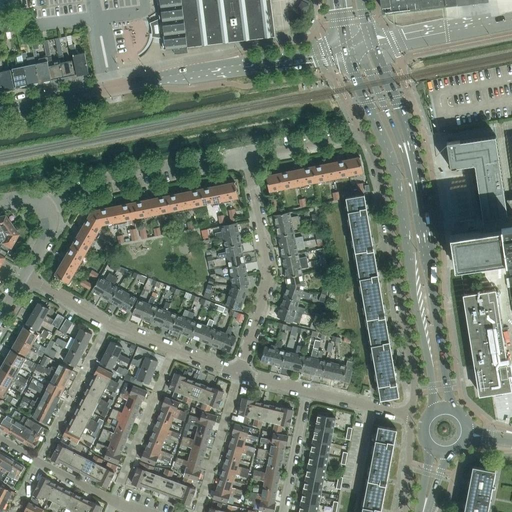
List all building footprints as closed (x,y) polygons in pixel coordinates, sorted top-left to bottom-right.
[(159,0),(163,27),(166,49),(174,48),(176,48),(176,53),(174,53),(174,54),(188,52),(187,47),(187,44),(204,42),(250,36),(250,39),(275,36),(275,32),(273,32),(269,2),(271,1),(271,0),(159,0)] [(296,10),(295,11),(303,16),(309,5),(310,2),(306,0),(302,0),(302,1),(301,1),(296,10)] [(381,0),(383,10),(383,11),(456,2),(456,3),(484,0),(381,0)] [(14,20),(2,22),(3,31),(4,34),(16,32),(14,20)] [(88,73),(89,72),(85,52),(78,54),(77,50),(76,51),(74,44),(72,45),(71,36),(67,36),(70,53),(72,52),(72,55),(73,55),(76,70),(77,75),(82,74),(83,75),(87,74),(88,73)] [(62,52),(59,38),(55,39),(60,62),(63,77),(68,76),(69,77),(73,77),(73,75),(75,75),(74,70),(72,60),(64,62),(62,52)] [(48,40),(43,41),(45,49),(46,54),(47,57),(48,62),(48,66),(51,80),(57,79),(58,79),(61,79),(62,78),(63,77),(60,62),(60,63),(53,65),(52,61),(51,56),(51,57),(50,53),(48,40)] [(48,66),(48,62),(47,57),(40,58),(38,53),(36,54),(36,50),(33,51),(34,56),(35,63),(36,63),(39,82),(44,81),(46,83),(49,82),(50,80),(51,80),(48,66)] [(28,85),(32,84),(34,85),(37,84),(38,83),(39,82),(36,63),(35,63),(34,56),(27,58),(26,52),(21,53),(21,55),(23,62),(28,85)] [(26,85),(28,85),(23,62),(21,55),(10,57),(12,67),(15,82),(16,87),(21,86),(23,87),(25,87),(26,85)] [(13,82),(10,69),(3,71),(1,58),(0,58),(0,78),(2,90),(7,89),(8,90),(13,89),(13,88),(14,87),(13,82)] [(511,203),(506,204),(495,135),(460,141),(460,140),(448,142),(447,142),(451,168),(457,167),(457,166),(475,163),(485,232),(478,233),(478,232),(477,232),(477,233),(476,233),(475,230),(468,231),(469,234),(467,234),(467,233),(466,234),(466,235),(456,236),(456,235),(455,235),(455,236),(452,237),(452,233),(450,234),(455,266),(460,265),(506,258),(506,260),(511,259),(511,287),(509,288),(510,300),(511,299),(511,203)] [(353,174),(363,172),(360,157),(350,159),(353,174)] [(350,159),(330,163),(333,178),(353,174),(350,159)] [(330,163),(313,166),(316,182),(333,178),(330,163)] [(313,166),(296,169),(299,185),(316,182),(313,166)] [(296,169),(279,173),(283,189),(299,185),(296,169)] [(279,173),(266,175),(269,191),(283,189),(279,173)] [(218,185),(221,201),(238,197),(235,182),(218,185)] [(201,189),(204,204),(221,201),(218,185),(201,189)] [(184,192),(187,208),(204,204),(201,189),(184,192)] [(167,195),(171,211),(187,208),(184,192),(167,195)] [(346,200),(347,200),(352,231),(370,228),(364,197),(365,197),(364,194),(363,194),(358,195),(346,197),(346,200)] [(154,214),(171,211),(167,195),(151,199),(154,214)] [(154,214),(151,199),(132,202),(135,218),(154,214)] [(135,218),(132,202),(114,206),(117,222),(135,218)] [(114,206),(92,211),(102,225),(117,222),(114,206)] [(94,238),(102,225),(92,211),(80,230),(94,238)] [(290,212),(279,214),(274,215),(276,226),(299,221),(298,216),(291,217),(290,212)] [(0,247),(2,244),(0,243),(5,235),(3,231),(12,225),(6,216),(3,216),(2,215),(0,215),(0,247)] [(299,221),(276,226),(278,236),(294,233),(293,228),(300,226),(299,221)] [(237,223),(232,224),(221,226),(222,231),(214,233),(215,238),(239,233),(237,223)] [(3,247),(9,251),(11,247),(19,234),(12,225),(3,231),(5,235),(0,243),(2,244),(4,245),(3,247)] [(370,228),(352,231),(358,265),(376,261),(370,228)] [(86,253),(94,238),(80,230),(72,245),(86,253)] [(224,242),(225,247),(241,243),(239,233),(215,238),(216,244),(224,242)] [(294,233),(278,236),(280,246),(303,242),(302,236),(295,238),(294,233)] [(303,242),(280,246),(282,256),(298,253),(297,248),(304,247),(303,242)] [(241,243),(225,247),(226,252),(218,253),(219,259),(227,257),(243,254),(241,243)] [(0,247),(0,253),(5,256),(9,251),(3,247),(4,245),(2,244),(0,247)] [(86,253),(72,245),(63,260),(77,268),(86,253)] [(298,253),(282,256),(284,266),(307,262),(306,256),(299,258),(298,253)] [(227,257),(229,267),(245,264),(243,254),(227,257)] [(63,260),(54,275),(68,283),(77,268),(63,260)] [(376,261),(358,265),(364,298),(381,295),(376,261)] [(307,262),(284,266),(286,277),(302,274),(301,269),(309,267),(307,262)] [(245,264),(229,267),(231,277),(247,274),(245,264)] [(100,276),(92,291),(101,296),(113,275),(109,273),(105,279),(100,276)] [(247,274),(231,277),(232,283),(232,285),(247,290),(249,284),(247,274)] [(302,274),(286,277),(288,284),(287,286),(303,291),(304,291),(303,291),(305,285),(302,274)] [(113,275),(101,296),(110,301),(119,287),(114,285),(118,278),(113,275)] [(229,295),(244,300),(247,290),(232,285),(229,295)] [(303,291),(287,286),(284,296),(299,301),(301,296),(309,299),(310,293),(304,291),(303,291)] [(119,287),(110,301),(119,307),(127,292),(119,287)] [(477,377),(480,394),(492,392),(511,389),(508,375),(511,374),(511,371),(511,363),(506,363),(495,290),(464,295),(476,372),(474,372),(475,377),(477,377)] [(128,312),(131,308),(137,298),(127,292),(119,307),(128,312)] [(229,295),(222,293),(220,298),(227,300),(227,301),(225,305),(241,310),(244,300),(229,295)] [(387,329),(381,295),(364,298),(369,332),(387,329)] [(142,318),(152,322),(158,307),(153,305),(155,298),(151,297),(151,296),(148,303),(142,318)] [(298,306),(299,301),(284,296),(281,306),(296,311),(303,314),(305,308),(298,306)] [(138,299),(136,305),(134,310),(132,314),(142,318),(148,303),(138,299)] [(158,307),(152,322),(162,326),(168,310),(170,304),(170,303),(165,302),(163,309),(158,307)] [(32,313),(43,319),(46,315),(49,309),(38,303),(32,313)] [(225,308),(219,305),(215,303),(213,308),(217,310),(217,311),(223,313),(225,308)] [(296,311),(281,306),(277,316),(299,323),(301,318),(294,316),(296,311)] [(162,326),(172,330),(177,314),(168,310),(162,326)] [(172,330),(181,333),(190,312),(185,310),(182,316),(177,314),(172,330)] [(181,333),(191,337),(197,322),(192,320),(194,313),(190,312),(181,333)] [(236,317),(235,320),(241,322),(244,315),(238,312),(238,313),(236,317)] [(43,320),(43,319),(32,313),(26,324),(37,330),(43,320)] [(55,320),(52,325),(58,328),(61,322),(64,318),(59,315),(58,314),(55,320)] [(43,319),(43,320),(52,325),(55,320),(46,315),(43,319)] [(201,341),(210,345),(216,329),(211,327),(213,321),(209,319),(207,326),(206,326),(201,341)] [(191,337),(201,341),(206,326),(197,322),(191,337)] [(226,333),(220,348),(230,352),(236,337),(230,335),(231,333),(233,327),(229,326),(225,333),(226,333)] [(21,333),(19,337),(44,352),(46,348),(34,341),(38,334),(24,327),(24,328),(22,327),(19,333),(21,333)] [(81,328),(75,339),(86,345),(92,334),(81,328)] [(216,329),(210,345),(220,348),(226,333),(225,333),(216,329)] [(393,362),(387,329),(369,332),(375,365),(393,362)] [(13,348),(26,355),(29,349),(42,356),(44,352),(19,337),(16,341),(15,341),(12,346),(13,347),(13,348)] [(65,348),(67,342),(58,338),(55,343),(65,348)] [(75,339),(70,350),(81,355),(86,345),(75,339)] [(44,352),(53,357),(56,352),(51,349),(54,342),(50,340),(46,348),(44,352)] [(130,359),(119,354),(122,347),(111,341),(106,352),(117,358),(128,364),(130,359)] [(271,364),(282,367),(286,351),(281,350),(283,342),(277,341),(276,346),(271,364)] [(271,364),(276,346),(271,345),(271,348),(265,346),(261,362),(271,364)] [(296,354),(295,354),(292,369),(302,371),(306,356),(301,355),(303,347),(298,346),(296,354)] [(151,352),(138,347),(136,352),(146,356),(149,357),(151,352)] [(310,357),(306,356),(302,371),(312,374),(318,350),(312,349),(310,357)] [(34,362),(12,350),(9,354),(8,353),(4,359),(9,361),(20,368),(23,362),(31,367),(34,362)] [(64,361),(71,364),(75,366),(81,355),(70,350),(64,361)] [(323,351),(318,350),(312,374),(322,376),(326,361),(321,360),(323,351)] [(286,351),(282,367),(292,369),(295,354),(286,351)] [(100,363),(105,365),(111,369),(117,358),(106,352),(100,363)] [(45,355),(40,364),(46,367),(51,359),(51,358),(45,355)] [(149,357),(146,356),(137,360),(133,359),(131,364),(138,367),(141,368),(142,368),(153,372),(158,361),(153,359),(149,357)] [(2,366),(0,370),(4,372),(22,382),(25,384),(27,380),(17,374),(20,368),(9,361),(4,359),(1,365),(2,366)] [(354,362),(348,361),(347,360),(346,366),(336,363),(332,379),(343,381),(349,383),(354,362)] [(326,361),(322,376),(332,379),(336,363),(326,361)] [(31,367),(29,370),(34,372),(35,369),(38,365),(37,364),(34,362),(31,367)] [(393,362),(375,365),(381,397),(380,397),(381,399),(394,397),(397,396),(399,396),(399,394),(398,394),(393,362)] [(50,370),(69,380),(73,370),(59,363),(57,369),(52,366),(50,370)] [(50,370),(38,364),(38,365),(35,369),(42,373),(43,372),(53,376),(50,381),(64,388),(69,380),(50,370)] [(119,389),(123,381),(119,379),(117,382),(110,379),(113,373),(98,366),(94,374),(95,374),(94,376),(119,389)] [(125,376),(126,374),(128,370),(124,368),(124,369),(119,366),(116,371),(125,376)] [(134,377),(132,376),(130,381),(142,386),(144,382),(149,384),(153,372),(142,368),(141,368),(138,367),(134,377)] [(4,372),(0,370),(0,369),(0,382),(9,388),(12,382),(19,387),(22,382),(4,372)] [(175,391),(173,397),(177,399),(179,392),(185,378),(185,377),(175,373),(172,381),(170,382),(169,385),(170,387),(169,388),(175,391)] [(119,389),(94,376),(89,386),(103,393),(105,388),(112,391),(111,395),(115,397),(119,389)] [(186,402),(194,381),(192,380),(185,378),(179,392),(184,394),(182,401),(186,402)] [(46,390),(60,397),(64,388),(50,381),(47,387),(40,383),(38,386),(46,390)] [(193,398),(198,400),(204,385),(196,382),(194,381),(186,402),(190,404),(193,398)] [(0,396),(10,402),(13,398),(5,394),(9,388),(0,382),(0,396)] [(41,399),(55,406),(60,397),(46,390),(38,386),(31,382),(29,387),(44,394),(41,399)] [(147,391),(142,389),(133,385),(130,392),(122,388),(120,392),(142,401),(143,399),(144,399),(147,391)] [(203,402),(200,410),(202,411),(204,412),(213,389),(204,385),(198,400),(203,402)] [(103,393),(89,386),(83,396),(109,409),(113,401),(109,398),(107,402),(100,398),(103,393)] [(221,400),(222,397),(224,392),(214,388),(213,389),(204,412),(208,413),(212,405),(216,407),(217,407),(218,407),(218,406),(220,405),(221,401),(221,400)] [(142,401),(120,392),(119,397),(127,400),(124,406),(138,411),(142,401)] [(109,409),(83,396),(79,406),(93,413),(95,407),(103,411),(101,415),(105,417),(109,409)] [(29,404),(51,415),(55,406),(41,399),(37,397),(35,402),(31,400),(29,404)] [(177,409),(179,402),(166,397),(162,405),(163,406),(162,408),(185,417),(187,413),(177,409)] [(243,423),(247,424),(249,416),(253,401),(253,400),(242,398),(240,406),(239,407),(238,411),(239,412),(239,414),(245,415),(243,423)] [(263,403),(253,401),(249,416),(255,418),(253,426),(257,427),(263,403)] [(257,427),(261,428),(263,420),(269,421),(273,406),(263,403),(257,427)] [(42,422),(43,422),(46,424),(51,415),(29,404),(28,407),(35,411),(32,417),(42,422)] [(19,413),(20,412),(15,408),(12,406),(9,410),(14,413),(11,418),(6,415),(5,416),(1,423),(0,424),(0,428),(4,431),(7,433),(19,413)] [(93,413),(79,406),(74,415),(99,428),(103,420),(99,418),(97,422),(90,418),(93,413)] [(138,411),(124,406),(122,412),(113,408),(111,412),(134,421),(138,411)] [(276,433),(282,408),(273,406),(269,421),(274,422),(272,432),(273,432),(276,433)] [(276,433),(280,434),(283,425),(288,426),(289,426),(290,424),(291,424),(292,420),(291,418),(293,410),(282,407),(282,408),(276,433)] [(171,423),(173,417),(184,421),(185,417),(162,408),(158,418),(171,423)] [(204,412),(202,411),(200,418),(189,415),(188,419),(213,426),(213,424),(214,424),(217,416),(215,415),(208,413),(204,412)] [(134,421),(111,412),(109,417),(114,418),(119,420),(116,425),(116,426),(130,432),(134,421)] [(318,414),(315,427),(333,431),(335,418),(328,416),(329,414),(319,412),(319,415),(318,414)] [(16,438),(28,419),(19,413),(7,433),(14,437),(16,438)] [(233,416),(231,419),(237,421),(243,423),(245,415),(239,414),(238,417),(233,416)] [(99,428),(74,415),(69,425),(83,432),(85,427),(92,431),(91,434),(95,436),(99,428)] [(180,434),(179,433),(169,429),(171,423),(158,418),(154,428),(178,438),(180,434)] [(28,419),(16,438),(18,439),(24,443),(36,424),(28,419)] [(213,426),(188,419),(187,423),(197,426),(195,433),(210,437),(213,426)] [(249,427),(247,427),(235,423),(232,432),(233,432),(233,434),(246,438),(257,441),(258,437),(247,434),(249,427)] [(36,424),(24,443),(28,445),(28,446),(32,448),(34,449),(38,441),(45,429),(36,424)] [(83,432),(69,425),(67,427),(63,435),(67,438),(71,439),(77,443),(77,442),(80,437),(87,441),(85,445),(89,447),(94,438),(83,432)] [(130,432),(116,426),(114,433),(103,428),(101,432),(126,442),(130,432)] [(372,459),(390,463),(396,431),(396,429),(394,429),(391,428),(378,426),(378,428),(372,459)] [(330,443),(333,431),(315,427),(313,440),(330,443)] [(178,438),(154,428),(150,438),(163,444),(165,437),(177,442),(178,438)] [(126,442),(101,432),(100,437),(110,441),(108,447),(121,452),(126,442)] [(276,433),(273,432),(271,439),(261,437),(260,442),(271,444),(285,446),(285,444),(286,445),(288,435),(287,435),(286,435),(280,434),(276,433)] [(182,436),(182,438),(181,440),(206,448),(210,437),(195,433),(194,439),(182,436)] [(233,434),(230,445),(254,452),(255,448),(244,445),(246,438),(233,434)] [(163,444),(150,438),(146,449),(170,458),(171,454),(160,450),(163,444)] [(51,459),(60,463),(60,462),(68,466),(79,443),(77,442),(77,443),(71,439),(66,448),(63,446),(58,444),(51,459)] [(181,440),(180,444),(191,448),(189,454),(203,458),(206,448),(181,440)] [(328,455),(330,443),(313,440),(310,452),(328,455)] [(81,468),(86,458),(79,454),(84,446),(79,443),(68,466),(79,472),(81,468)] [(104,457),(112,461),(117,463),(118,464),(118,463),(121,455),(121,452),(108,447),(97,443),(95,447),(106,451),(104,457)] [(258,448),(257,453),(283,457),(285,446),(271,444),(269,451),(258,448)] [(230,445),(226,456),(240,460),(242,453),(252,456),(254,452),(230,445)] [(145,461),(155,464),(157,458),(168,462),(170,458),(146,449),(145,451),(144,450),(141,459),(145,461)] [(326,468),(328,455),(310,452),(308,464),(326,468)] [(283,457),(257,453),(256,457),(268,459),(266,466),(281,468),(283,457)] [(176,457),(175,461),(200,469),(203,458),(189,454),(187,460),(176,457)] [(94,455),(92,461),(86,458),(81,468),(79,472),(89,477),(99,457),(94,455)] [(16,461),(7,456),(0,466),(0,478),(4,481),(16,461)] [(226,456),(223,466),(248,473),(249,469),(238,466),(240,460),(226,456)] [(89,477),(98,481),(105,467),(101,465),(103,460),(99,457),(89,477)] [(366,493),(383,496),(390,463),(372,459),(366,493)] [(11,476),(13,478),(18,480),(20,475),(24,467),(23,466),(24,466),(19,463),(16,461),(4,481),(11,486),(13,482),(9,480),(11,476)] [(198,480),(200,474),(200,471),(200,469),(175,461),(174,466),(185,469),(183,476),(184,476),(188,477),(192,479),(192,478),(197,480),(198,480)] [(108,462),(105,468),(105,467),(98,481),(97,482),(107,487),(111,479),(112,479),(114,475),(114,474),(114,472),(110,470),(112,464),(108,462)] [(323,480),(326,468),(308,464),(306,477),(323,480)] [(154,467),(150,465),(148,471),(142,486),(152,489),(157,474),(152,472),(154,467)] [(223,466),(220,477),(234,481),(236,474),(247,478),(248,473),(223,466)] [(281,468),(266,466),(265,472),(254,470),(253,474),(279,479),(281,468)] [(134,473),(135,475),(132,483),(142,487),(142,486),(148,471),(143,469),(138,467),(137,467),(137,469),(135,469),(134,473)] [(494,473),(495,471),(473,467),(473,469),(471,480),(470,480),(469,485),(470,485),(468,494),(489,498),(491,486),(495,486),(495,484),(492,483),(494,473)] [(169,470),(165,469),(162,476),(157,474),(152,489),(161,493),(169,470)] [(170,496),(176,481),(171,479),(173,472),(169,470),(161,493),(170,496)] [(279,479),(253,474),(252,478),(264,481),(262,487),(277,490),(279,479)] [(42,476),(33,494),(44,499),(45,497),(48,498),(55,484),(50,481),(50,480),(42,476)] [(180,500),(188,477),(184,476),(181,483),(176,481),(170,496),(180,500)] [(189,486),(192,479),(188,477),(180,500),(180,501),(190,504),(193,496),(194,495),(196,492),(195,490),(195,489),(195,488),(189,486)] [(220,477),(217,487),(241,495),(243,490),(232,487),(234,481),(220,477)] [(321,492),(323,480),(306,477),(303,489),(321,492)] [(53,509),(64,488),(55,484),(48,498),(53,501),(49,507),(53,509)] [(12,491),(7,489),(0,485),(0,496),(7,500),(12,491)] [(214,498),(223,501),(227,502),(229,496),(240,499),(241,495),(217,487),(216,490),(216,489),(213,498),(214,499),(214,498)] [(277,490),(262,487),(261,494),(250,492),(249,496),(275,501),(277,490)] [(65,507),(72,493),(64,488),(53,509),(57,511),(61,505),(65,507)] [(319,505),(321,492),(303,489),(301,501),(319,505)] [(74,511),(82,497),(72,493),(65,507),(71,510),(69,511),(74,511)] [(361,511),(380,511),(383,496),(366,493),(361,511)] [(466,503),(465,508),(466,508),(464,511),(489,511),(490,511),(487,511),(489,498),(468,494),(467,503),(466,503)] [(275,501),(249,496),(248,500),(260,503),(258,510),(263,511),(263,510),(267,511),(271,511),(273,511),(275,503),(274,503),(275,501)] [(85,511),(91,502),(86,499),(82,497),(74,511),(85,511)] [(32,498),(29,502),(37,506),(39,502),(32,498)] [(98,511),(101,506),(91,501),(91,502),(85,511),(98,511)] [(317,511),(319,505),(301,501),(298,511),(317,511)] [(41,511),(43,509),(37,506),(29,502),(25,510),(25,511),(24,511),(41,511)] [(223,503),(218,502),(217,509),(211,508),(210,508),(210,510),(208,510),(207,511),(220,511),(221,510),(223,503)]
